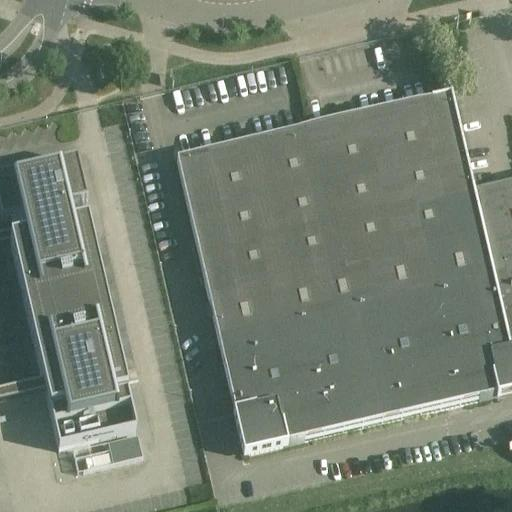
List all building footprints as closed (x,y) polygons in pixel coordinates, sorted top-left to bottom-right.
[(112,65),(102,68),(104,79),(114,77),(112,65)] [(511,390),(511,368),(473,198),(451,101),(176,164),(244,458),(500,399),(499,393),(511,390)] [(77,164),(0,181),(0,223),(1,226),(8,225),(9,230),(12,243),(12,244),(9,245),(35,355),(58,454),(136,436),(87,226),(84,227),(84,224),(83,223),(88,222),(87,217),(86,211),(81,212),(81,211),(80,208),(87,206),(77,164)] [(511,189),(473,198),(511,368),(511,189)] [(137,441),(107,448),(113,469),(142,462),(137,441)]
